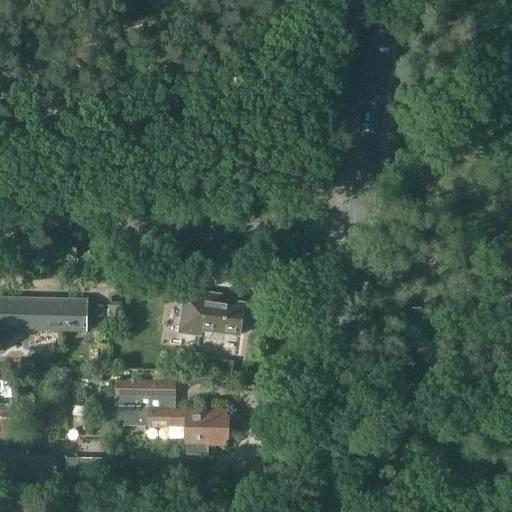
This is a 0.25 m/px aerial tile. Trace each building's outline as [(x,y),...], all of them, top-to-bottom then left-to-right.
[(223,294),(186,289),(179,333),(201,336),(202,329),(240,335),(241,331),(243,331),(245,330),(246,330),(246,328),(247,326),(247,323),(246,322),(246,321),(244,320),(243,319),(242,319),(244,304),(222,300),(223,294)] [(88,301),(0,298),(0,329),(87,331),(88,301)] [(35,360),(22,360),(22,368),(35,368),(35,360)] [(224,360),(222,371),(232,372),(234,361),(224,360)] [(174,382),(118,382),(118,425),(167,425),(167,424),(185,424),(185,443),(187,443),(187,453),(208,453),(208,444),(225,444),(225,436),(227,436),(227,416),(226,416),(226,410),(174,410),(174,382)] [(115,476),(115,462),(70,463),(71,477),(115,476)] [(0,511),(10,511),(11,481),(0,481),(0,511)]
